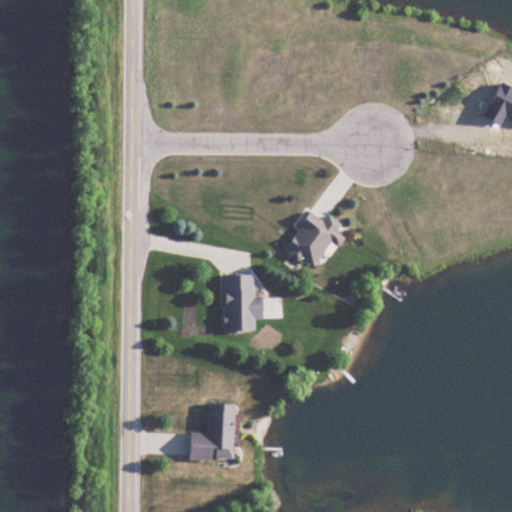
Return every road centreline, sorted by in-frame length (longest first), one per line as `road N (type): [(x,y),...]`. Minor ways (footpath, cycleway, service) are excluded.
road 1 (residential): [(127,511),(132,0)]
road 2 (residential): [(131,144),(377,146)]
